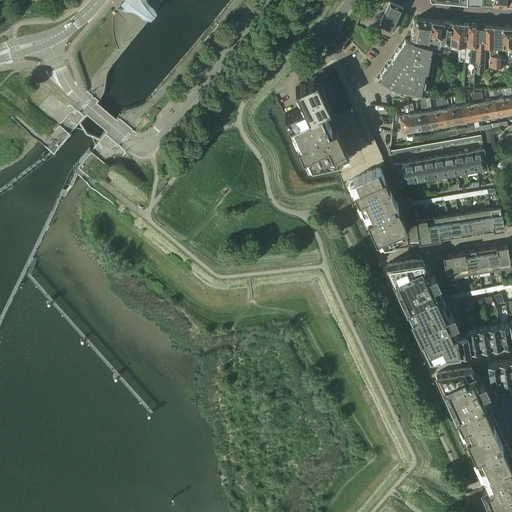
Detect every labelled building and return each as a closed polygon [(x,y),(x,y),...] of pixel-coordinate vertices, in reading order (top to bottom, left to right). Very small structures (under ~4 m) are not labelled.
[(123,0),(117,8),(124,10),(132,10),(133,10),(134,10),(136,10),(137,11),(138,12),(150,16),(154,11),(146,0),(123,0)] [(379,24),(393,30),(403,7),(390,1),(379,24)] [(414,19),(410,36),(414,37),(414,39),(417,40),(427,42),(429,35),(431,19),(423,18),(417,17),(416,17),(414,19)] [(443,21),(444,20),(431,19),(429,35),(431,35),(431,33),(435,34),(435,36),(440,38),(443,21)] [(450,42),(452,21),(444,20),(443,21),(440,38),(435,36),(431,35),(429,35),(427,42),(439,45),(440,42),(442,42),(441,46),(449,47),(450,42)] [(466,44),(468,23),(452,21),(450,42),(449,47),(451,47),(452,48),(456,48),(457,47),(458,47),(457,61),(464,61),(465,44),(466,44)] [(478,27),(478,23),(468,23),(466,44),(465,44),(464,61),(462,93),(464,93),(474,92),(474,71),(477,27),(478,27)] [(487,39),(487,24),(478,23),(478,27),(477,27),(474,71),(484,71),(484,60),(484,57),(489,57),(490,44),(484,44),(484,39),(487,39)] [(493,44),(493,24),(487,24),(487,39),(484,39),(484,44),(490,44),(493,44)] [(502,59),(503,25),(493,24),(493,44),(490,44),(489,57),(489,63),(502,64),(502,59)] [(511,25),(503,25),(502,59),(502,64),(502,69),(503,69),(503,75),(509,76),(509,69),(511,69),(511,65),(511,25)] [(432,46),(404,39),(391,58),(377,78),(392,89),(395,83),(396,84),(395,88),(423,94),(432,46)] [(305,105),(285,114),(303,155),(308,165),(311,164),(341,159),(350,158),(348,153),(336,126),(331,128),(329,124),(327,125),(323,116),(325,115),(323,110),(330,107),(316,76),(296,86),(305,105)] [(511,111),(511,97),(510,86),(501,88),(506,113),(511,111)] [(506,113),(501,88),(493,89),(497,115),(506,113)] [(497,115),(493,89),(488,90),(490,99),(486,99),(489,116),(497,115)] [(489,116),(486,99),(482,100),(481,91),(476,92),(480,118),(489,116)] [(480,118),(476,92),(471,93),(471,96),(472,96),(473,102),(469,103),(472,119),(480,118)] [(472,119),(469,103),(463,104),(465,101),(464,93),(462,93),(459,94),(463,121),(472,119)] [(456,105),(452,105),(455,122),(463,120),(459,94),(454,94),(456,105)] [(441,95),(435,96),(437,108),(435,108),(438,125),(446,123),(442,98),(441,95)] [(446,95),(441,95),(442,98),(446,123),(455,122),(452,105),(448,106),(446,95)] [(430,127),(425,98),(424,96),(420,97),(422,111),(418,111),(421,128),(430,127)] [(438,125),(435,108),(430,109),(430,107),(431,106),(429,97),(425,98),(430,127),(438,125)] [(413,130),(408,104),(403,105),(405,114),(399,115),(402,132),(413,130)] [(421,128),(418,111),(413,112),(412,110),(413,110),(412,104),(408,104),(413,130),(421,128)] [(487,144),(493,143),(490,129),(484,130),(487,144)] [(483,147),(473,148),(477,169),(487,167),(483,147)] [(473,149),(463,151),(467,171),(477,169),(473,148),(473,149)] [(463,151),(453,153),(456,172),(467,171),(463,151)] [(443,154),(446,174),(456,172),(453,153),(443,154)] [(443,154),(433,156),(436,176),(446,174),(443,154)] [(429,157),(423,158),(426,178),(436,176),(433,156),(432,156),(433,156),(429,157)] [(423,158),(413,160),(416,179),(426,178),(423,158)] [(403,161),(406,181),(416,179),(413,160),(403,161)] [(403,161),(392,163),(396,183),(406,181),(403,161)] [(122,164),(120,163),(116,163),(114,163),(111,165),(109,168),(136,191),(144,182),(136,176),(122,164)] [(378,167),(349,180),(380,247),(418,241),(419,241),(419,240),(418,236),(417,236),(415,219),(409,220),(405,221),(380,166),(378,167)] [(501,205),(490,207),(494,229),(499,228),(501,228),(501,227),(505,227),(504,222),(501,205)] [(490,207),(479,208),(483,230),(488,230),(489,230),(490,229),(491,229),(494,229),(490,207)] [(479,208),(469,210),(472,232),(477,231),(478,231),(479,231),(480,231),(483,230),(479,208)] [(469,210),(458,212),(462,234),(467,233),(469,233),(472,232),(469,210)] [(458,212),(448,214),(451,236),(456,235),(457,235),(458,235),(459,234),(462,234),(458,212)] [(448,214),(437,215),(441,237),(445,237),(446,237),(447,236),(448,236),(451,236),(448,214)] [(437,215),(426,217),(430,239),(435,238),(436,238),(437,238),(441,237),(437,215)] [(415,219),(417,236),(418,236),(419,240),(419,241),(424,240),(425,240),(426,240),(430,239),(426,217),(415,219)] [(508,243),(506,243),(496,245),(500,267),(511,265),(510,260),(508,249),(508,243)] [(500,267),(496,245),(485,247),(489,269),(500,267)] [(489,269),(485,247),(475,249),(479,271),(489,269)] [(479,271),(475,249),(464,250),(468,272),(479,271)] [(468,272),(464,250),(453,252),(457,274),(468,272)] [(457,274),(453,252),(443,254),(446,276),(457,274)] [(479,383),(471,365),(466,353),(464,351),(465,351),(465,350),(464,350),(452,323),(451,321),(454,320),(455,320),(453,314),(452,314),(448,316),(448,314),(439,295),(434,284),(433,282),(437,280),(437,281),(437,280),(435,274),(434,275),(431,277),(430,275),(422,257),(387,263),(380,264),(478,479),(483,492),(492,511),(509,511),(511,511),(511,462),(511,463),(484,404),(488,403),(483,392),(482,390),(486,389),(487,388),(484,383),(483,383),(480,385),(479,383)] [(511,282),(492,286),(493,291),(511,286),(511,282)] [(489,287),(450,293),(452,297),(489,291),(489,287)] [(511,342),(511,336),(510,322),(499,324),(502,344),(511,342)] [(481,348),(478,327),(477,327),(477,324),(470,325),(471,328),(466,329),(467,333),(469,349),(469,350),(481,348)] [(502,344),(499,324),(488,326),(492,346),(502,344)] [(492,346),(488,326),(478,327),(481,348),(492,346)] [(511,379),(511,373),(510,359),(499,361),(502,382),(511,379)] [(502,382),(499,361),(487,363),(491,383),(502,382)]
